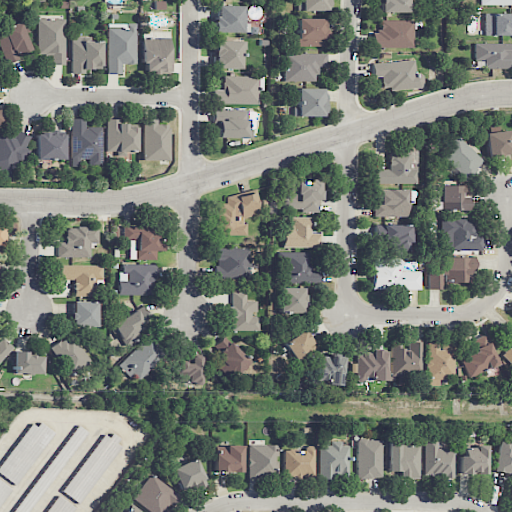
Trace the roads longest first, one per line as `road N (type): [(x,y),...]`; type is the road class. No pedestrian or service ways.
road 1 (residential): [(354,0),(350,319),(475,315),(507,276),(511,200)]
road 2 (residential): [(0,202),(134,201),(447,105),(511,94)]
road 3 (residential): [(192,0),(190,313)]
road 4 (residential): [(207,511),(253,500),(463,503),(485,511)]
road 5 (residential): [(192,98),(30,97)]
